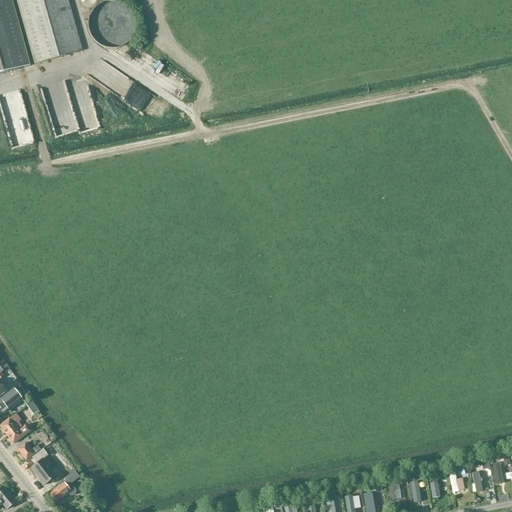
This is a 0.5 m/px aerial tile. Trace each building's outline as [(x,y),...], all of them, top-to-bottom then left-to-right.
[(11,0),(0,0),(0,74),(30,66),(11,0)] [(68,0),(17,0),(27,28),(26,29),(36,65),(82,51),(72,15),(68,0)] [(93,39),(96,43),(99,45),(103,47),(106,48),(111,49),(115,49),(119,48),(122,46),(125,45),(128,42),(130,40),(132,38),(133,35),(134,32),(135,29),(135,26),(135,24),(135,21),(134,18),(133,16),(132,14),(131,12),(129,9),(127,7),(124,5),(121,3),(118,2),(116,2),(114,1),(111,1),(108,1),(106,2),(104,2),(102,3),(100,4),(97,6),(96,7),(94,9),(93,11),(91,13),(90,16),(89,19),(88,22),(88,26),(88,29),(89,33),(91,36),(93,39)] [(91,71),(147,105),(156,90),(100,56),(91,71)] [(77,128),(75,118),(56,120),(58,131),(77,128)] [(6,418),(3,414),(22,400),(14,390),(1,400),(0,400),(0,421),(2,420),(6,418)] [(38,411),(32,402),(27,406),(33,415),(38,411)] [(23,427),(19,422),(20,421),(14,414),(0,425),(0,428),(12,445),(29,432),(25,426),(23,427)] [(37,445),(31,450),(25,443),(16,450),(26,462),(35,455),(34,454),(41,450),(37,445)] [(45,488),(57,479),(43,462),(48,458),(43,452),(32,460),(37,465),(31,470),(45,488)] [(492,465),(495,485),(503,484),(499,464),(492,465)] [(467,474),(459,475),(458,469),(452,469),(454,489),(468,488),(467,474)] [(58,484),(60,487),(50,495),(56,502),(67,493),(68,495),(70,496),(72,495),(73,494),(74,492),(74,490),(73,488),(69,484),(78,477),(73,472),(58,484)] [(472,473),(475,494),(482,492),(478,472),(472,473)] [(429,482),(432,499),(440,497),(437,481),(429,482)] [(421,502),(417,482),(409,483),(413,503),(421,502)] [(387,487),(390,502),(401,500),(399,485),(387,487)] [(494,485),(489,486),(492,499),(497,498),(494,485)] [(0,506),(2,505),(6,510),(15,503),(2,487),(0,488),(0,506)] [(362,494),(366,511),(373,511),(375,511),(371,492),(362,494)] [(354,511),(352,496),(344,497),(346,511),(354,511)] [(335,511),(334,500),(325,501),(326,511),(335,511)]
